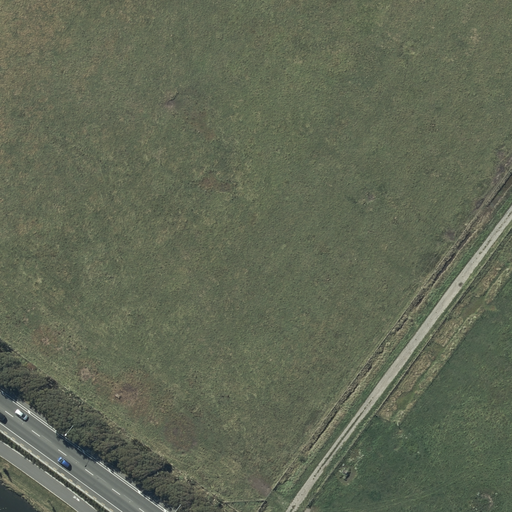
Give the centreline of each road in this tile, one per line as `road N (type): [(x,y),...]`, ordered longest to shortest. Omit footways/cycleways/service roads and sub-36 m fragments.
road 1 (track): [(511,215),(295,511)]
road 2 (secondary): [(0,407),(145,511)]
